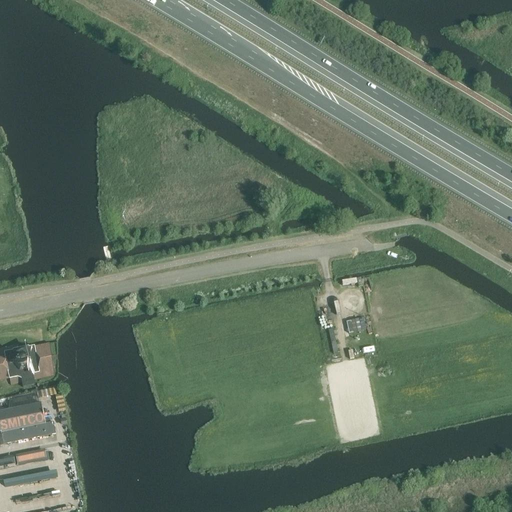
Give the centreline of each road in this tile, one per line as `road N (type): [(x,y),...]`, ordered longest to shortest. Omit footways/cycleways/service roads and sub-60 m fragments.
road 1 (motorway): [(159,0),(511,213)]
road 2 (unclassified): [(0,310),(394,244)]
road 3 (motorway): [(511,174),(220,0)]
